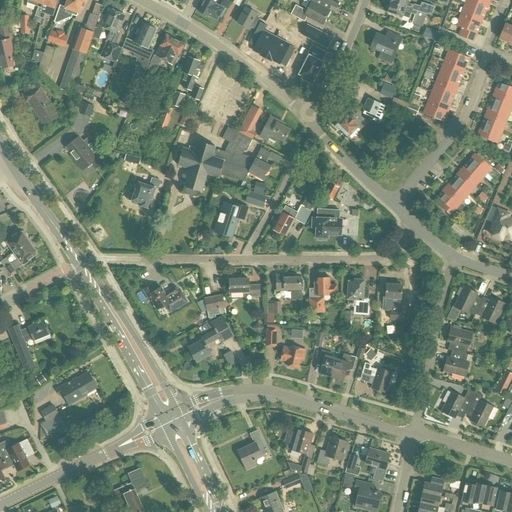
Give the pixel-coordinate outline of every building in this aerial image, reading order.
[(28,0),(27,2),(38,6),(36,15),(40,16),(42,12),(42,10),(39,9),(42,0),(28,0)] [(42,0),(39,9),(42,10),(42,12),(40,16),(42,17),(44,18),(45,18),(47,12),(46,12),(47,9),(54,12),(55,8),(56,9),(59,0),(42,0)] [(85,4),(86,0),(67,0),(65,7),(60,5),(54,22),(60,24),(69,20),(70,18),(71,18),(72,15),(76,16),(78,12),(82,3),(85,4)] [(209,0),(204,0),(198,11),(208,16),(208,15),(216,19),(218,16),(221,18),(231,2),(227,0),(222,0),(219,7),(214,4),(215,3),(209,0)] [(389,0),(389,3),(427,15),(427,14),(431,16),(434,6),(421,2),(420,6),(419,6),(418,6),(407,3),(407,0),(389,0)] [(484,16),(489,4),(479,0),(465,0),(463,8),(484,16)] [(330,11),(321,6),(320,7),(309,1),(305,10),(295,5),(290,14),(304,21),(307,16),(322,24),(330,11)] [(93,32),(102,5),(96,3),(91,14),(90,14),(84,29),(79,27),(72,48),(86,53),(94,32),(93,32)] [(423,26),(427,15),(389,3),(386,11),(403,17),(403,16),(409,19),(411,13),(414,14),(412,23),(422,27),(423,26)] [(245,8),(237,23),(248,29),(249,27),(250,28),(253,22),(256,24),(259,18),(265,22),(267,19),(266,19),(261,16),(257,14),(257,13),(245,7),(245,8)] [(116,63),(122,48),(115,45),(120,33),(118,32),(125,15),(109,8),(101,26),(110,30),(105,42),(106,43),(100,56),(116,63)] [(479,29),(484,16),(463,8),(458,20),(479,29)] [(302,30),(305,23),(297,19),(293,26),(302,30)] [(474,41),(479,29),(458,20),(456,25),(461,28),(458,35),(474,41)] [(260,56),(266,58),(276,38),(264,32),(267,26),(260,22),(253,35),(259,38),(253,51),(261,54),(260,56)] [(148,48),(157,29),(142,23),(139,29),(137,28),(135,34),(137,35),(134,42),(139,45),(133,56),(137,58),(134,65),(138,67),(137,71),(144,74),(149,62),(154,50),(148,48)] [(510,43),(511,37),(511,26),(505,23),(498,39),(510,43)] [(10,39),(9,33),(12,33),(10,24),(0,26),(0,40),(0,41),(0,59),(2,68),(14,65),(11,52),(13,51),(10,39)] [(308,24),(302,35),(315,42),(321,31),(308,24)] [(225,26),(220,35),(224,38),(230,29),(225,26)] [(425,37),(434,40),(437,31),(428,28),(425,37)] [(48,39),(65,45),(68,36),(64,35),(65,33),(56,30),(55,32),(51,30),(48,39)] [(390,62),(400,38),(388,33),(385,39),(377,35),(372,47),(382,51),(379,57),(390,62)] [(178,55),(184,44),(166,34),(159,45),(154,55),(148,67),(139,89),(146,93),(149,87),(161,59),(173,66),(178,56),(178,55)] [(289,45),(276,38),(266,58),(271,61),(272,60),(280,64),(284,55),(290,58),(295,48),(289,45)] [(51,46),(42,70),(51,73),(60,49),(51,46)] [(86,53),(72,48),(72,49),(73,49),(59,89),(72,93),(86,53)] [(309,55),(299,74),(303,76),(302,78),(312,83),(323,62),(321,61),(326,52),(319,49),(315,58),(309,55)] [(465,69),(469,58),(448,49),(444,60),(465,69)] [(39,63),(41,57),(33,55),(31,61),(39,63)] [(196,77),(199,70),(196,69),(199,61),(188,57),(182,72),(185,73),(182,80),(185,81),(182,88),(191,91),(196,77)] [(461,79),(465,69),(444,60),(439,71),(461,79)] [(456,90),(461,79),(439,71),(435,81),(456,90)] [(452,100),(456,90),(435,81),(431,92),(452,100)] [(511,99),(511,87),(498,82),(493,93),(511,99)] [(31,85),(30,83),(26,85),(27,87),(23,88),(23,89),(25,94),(23,94),(26,102),(28,101),(44,125),(58,115),(40,88),(36,89),(34,84),(31,85)] [(392,99),(395,91),(396,88),(394,87),(384,83),(379,94),(392,99)] [(77,84),(75,91),(82,93),(85,87),(77,84)] [(199,101),(204,89),(195,86),(191,97),(199,101)] [(131,107),(136,95),(126,90),(121,102),(131,107)] [(180,108),(185,95),(175,91),(169,104),(180,108)] [(448,111),(452,100),(431,92),(427,103),(448,111)] [(510,112),(511,107),(511,99),(493,93),(489,103),(510,112)] [(407,111),(410,104),(409,104),(394,97),(390,105),(406,112),(406,111),(407,111)] [(375,115),(380,103),(368,98),(363,110),(375,115)] [(90,117),(94,106),(83,102),(79,113),(90,117)] [(443,122),(448,111),(427,103),(422,113),(443,122)] [(506,122),(510,112),(489,103),(485,114),(506,122)] [(410,104),(407,111),(414,114),(416,115),(419,108),(410,104)] [(165,129),(172,109),(167,107),(160,127),(165,129)] [(345,113),(334,124),(336,125),(335,126),(339,130),(340,129),(348,137),(358,127),(360,130),(367,122),(357,112),(355,114),(349,108),(345,113)] [(502,133),(506,122),(485,114),(481,124),(502,133)] [(284,142),(290,130),(276,122),(277,120),(270,116),(259,137),(267,141),(268,138),(275,142),(277,138),(284,142)] [(244,117),(237,130),(252,137),(255,132),(251,130),(255,122),(244,117)] [(498,144),(502,133),(481,124),(476,135),(498,144)] [(246,151),(252,140),(228,127),(222,138),(229,142),(226,148),(225,151),(214,148),(215,146),(198,141),(196,148),(189,146),(188,149),(183,148),(177,165),(189,168),(184,186),(186,187),(186,188),(186,191),(186,192),(186,193),(187,194),(188,195),(189,195),(188,197),(192,198),(193,196),(194,196),(195,196),(196,196),(196,195),(197,195),(198,194),(198,193),(198,191),(201,192),(207,174),(219,177),(220,174),(243,182),(249,171),(264,179),(271,166),(265,163),(271,153),(261,147),(255,158),(242,154),(244,150),(246,151)] [(95,158),(79,137),(66,147),(72,155),(71,156),(82,170),(90,164),(95,170),(103,163),(98,157),(95,158)] [(504,142),(502,148),(509,151),(508,153),(511,155),(511,154),(511,147),(511,145),(511,143),(511,141),(508,140),(507,143),(504,142)] [(483,178),(492,168),(474,153),(466,163),(483,178)] [(139,165),(139,164),(141,158),(126,154),(124,161),(139,165)] [(475,187),(483,178),(466,163),(458,172),(475,187)] [(498,164),(494,168),(500,174),(504,170),(498,164)] [(467,196),(475,187),(458,172),(450,181),(467,196)] [(328,187),(324,196),(332,200),(339,188),(343,178),(337,176),(332,184),(330,183),(328,187)] [(158,189),(161,180),(152,177),(149,186),(137,182),(134,193),(128,191),(126,199),(131,201),(139,204),(139,205),(148,208),(155,188),(158,189)] [(459,206),(467,196),(450,181),(441,191),(459,206)] [(304,225),(321,193),(311,187),(302,206),(297,212),(285,206),(282,212),(273,229),(286,236),(294,220),(304,225)] [(450,216),(459,206),(441,191),(437,196),(445,204),(442,208),(450,216)] [(266,197),(252,192),(250,198),(257,201),(255,206),(263,209),(266,197)] [(221,210),(215,230),(232,236),(238,218),(243,220),(248,207),(234,202),(233,205),(224,202),(221,210)] [(479,206),(474,211),(478,215),(483,210),(479,206)] [(312,218),(312,227),(316,228),(316,237),(327,238),(328,234),(341,235),(342,219),(339,219),(340,210),(332,210),(318,209),(317,209),(316,218),(312,218)] [(510,214),(502,210),(501,212),(497,211),(491,222),(493,223),(492,226),(495,228),(492,235),(501,240),(503,236),(511,240),(511,218),(508,217),(510,214)] [(454,224),(451,227),(460,235),(463,231),(454,224)] [(14,252),(29,241),(22,232),(14,237),(12,233),(4,239),(5,240),(0,243),(0,251),(2,250),(3,250),(9,246),(14,252)] [(29,241),(14,252),(18,258),(12,263),(11,263),(7,257),(0,262),(9,275),(15,270),(23,264),(23,265),(30,260),(29,259),(37,253),(29,241)] [(175,282),(170,273),(166,275),(171,284),(175,282)] [(284,277),(284,275),(275,275),(276,292),(285,291),(285,290),(291,290),(291,291),(291,299),(302,299),(302,290),(300,290),(300,277),(284,277)] [(328,278),(328,276),(322,276),(322,278),(316,278),(316,279),(313,279),(314,288),(309,288),(309,313),(324,313),(324,297),(323,297),(323,295),(330,295),(330,294),(337,294),(337,284),(330,284),(329,278),(328,278)] [(248,285),(248,278),(229,279),(230,292),(243,292),(243,294),(251,294),(251,297),(260,297),(260,284),(248,285)] [(363,280),(361,278),(358,278),(357,279),(355,279),(355,280),(348,279),(348,280),(349,280),(348,298),(347,306),(356,307),(356,299),(363,300),(368,301),(369,289),(364,289),(364,280),(363,280)] [(402,310),(403,293),(401,292),(402,285),(386,284),(386,298),(395,299),(394,309),(390,309),(389,320),(402,321),(403,310),(402,310)] [(149,286),(143,289),(150,300),(151,299),(157,309),(165,304),(170,312),(187,302),(179,289),(177,289),(175,286),(171,289),(164,292),(161,287),(153,291),(149,286)] [(478,309),(471,306),(477,293),(464,286),(454,307),(467,313),(467,312),(474,316),(476,314),(478,309)] [(226,313),(225,308),(222,294),(216,296),(219,314),(226,313)] [(215,315),(219,314),(216,296),(204,298),(207,312),(208,318),(216,317),(215,315)] [(479,307),(478,308),(478,309),(476,314),(481,317),(495,324),(505,303),(491,297),(485,310),(479,307)] [(281,313),(281,302),(267,301),(267,313),(267,323),(274,323),(274,313),(281,313)] [(222,343),(234,336),(223,315),(210,322),(214,329),(190,343),(192,346),(188,348),(196,362),(211,354),(206,345),(219,338),(222,343)] [(50,335),(44,319),(27,327),(20,330),(18,325),(7,329),(26,372),(36,368),(24,341),(32,338),(34,342),(50,335)] [(258,322),(253,328),(259,334),(265,328),(258,322)] [(276,333),(277,325),(267,325),(266,345),(276,345),(274,345),(274,333),(276,333)] [(466,354),(468,347),(469,347),(472,333),(460,329),(461,327),(453,325),(453,328),(450,327),(446,341),(450,342),(448,350),(452,351),(466,354)] [(302,339),(303,330),(292,329),(291,338),(302,339)] [(329,339),(330,333),(324,331),(324,333),(317,332),(315,346),(321,347),(323,338),(329,339)] [(412,346),(413,334),(404,333),(403,345),(412,346)] [(356,357),(356,358),(362,360),(366,346),(360,344),(359,345),(355,357),(356,357)] [(305,349),(290,345),(290,347),(284,346),(280,360),(287,361),(286,364),(287,365),(288,367),(292,367),(294,366),(298,367),(300,358),(303,359),(305,349)] [(370,349),(365,354),(372,361),(377,355),(370,349)] [(331,376),(336,358),(331,356),(332,353),(322,350),(318,364),(322,365),(320,373),(331,376)] [(466,354),(452,351),(450,358),(446,357),(443,371),(465,377),(468,362),(469,363),(471,355),(467,354),(466,354)] [(343,380),(351,355),(345,354),(344,360),(336,358),(331,376),(343,380)] [(377,369),(370,367),(371,364),(365,363),(362,373),(374,377),(371,388),(386,393),(392,372),(377,368),(377,369)] [(497,390),(501,391),(503,386),(505,388),(506,385),(508,386),(511,377),(511,373),(506,370),(500,382),(501,382),(497,390)] [(97,387),(88,373),(70,383),(69,382),(57,389),(60,395),(63,393),(69,405),(81,398),(81,399),(87,395),(86,393),(97,387)] [(454,419),(455,415),(462,419),(464,414),(475,393),(468,389),(464,398),(458,395),(451,391),(441,412),(454,419)] [(475,393),(464,414),(471,418),(470,420),(482,427),(493,407),(481,400),(483,395),(476,391),(475,393)] [(46,422),(60,415),(53,404),(40,411),(46,422)] [(306,454),(312,433),(297,429),(291,450),(306,454)] [(246,469),(256,465),(254,460),(256,460),(255,459),(261,456),(261,455),(268,452),(257,430),(249,433),(254,444),(238,451),(246,469)] [(68,434),(58,441),(60,445),(71,438),(68,434)] [(345,459),(350,445),(346,443),(346,441),(332,437),(327,452),(320,449),(316,463),(327,466),(330,457),(341,460),(342,458),(345,459)] [(0,444),(0,452),(9,470),(15,467),(19,469),(26,466),(27,462),(19,445),(7,451),(3,443),(0,444)] [(367,456),(365,463),(376,467),(373,478),(383,481),(386,469),(385,468),(389,453),(369,448),(369,449),(367,456)] [(1,474),(9,470),(0,452),(0,478),(1,479),(1,474)] [(354,470),(358,457),(350,454),(346,468),(354,470)] [(300,471),(307,474),(311,459),(304,457),(300,471)] [(316,466),(310,464),(307,474),(313,476),(316,466)] [(141,511),(144,511),(136,491),(147,486),(140,468),(128,473),(132,482),(110,492),(113,498),(123,494),(130,511),(141,511)] [(310,484),(306,474),(299,476),(298,474),(282,480),(285,489),(302,482),(303,487),(310,484)] [(351,488),(353,480),(354,476),(345,474),(342,486),(351,488)] [(444,480),(431,477),(430,483),(424,482),(422,492),(441,497),(443,486),(444,480)] [(355,481),(354,489),(358,490),(358,491),(354,507),(373,511),(376,511),(381,493),(373,491),(366,490),(366,486),(367,482),(356,480),(355,481)] [(472,501),(476,485),(466,482),(461,501),(472,504),(472,501)] [(482,504),(486,485),(476,483),(476,485),(472,501),(482,504)] [(486,485),(482,504),(493,506),(497,488),(486,485)] [(506,511),(510,492),(500,490),(495,509),(506,511)] [(265,511),(283,511),(275,492),(260,498),(265,511)] [(438,507),(441,497),(422,492),(420,503),(438,507)] [(57,496),(48,500),(52,508),(61,504),(57,496)] [(437,511),(438,507),(420,503),(417,511),(437,511)]
